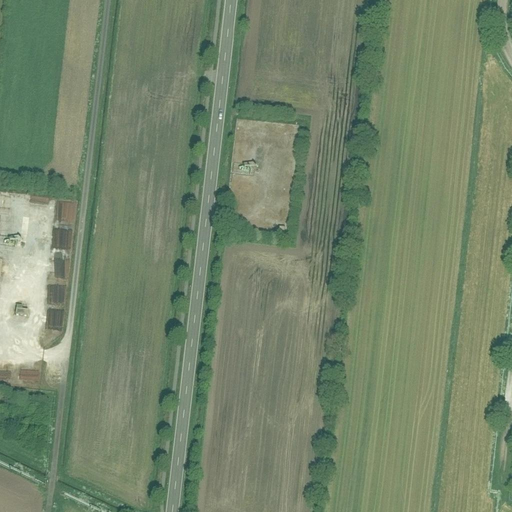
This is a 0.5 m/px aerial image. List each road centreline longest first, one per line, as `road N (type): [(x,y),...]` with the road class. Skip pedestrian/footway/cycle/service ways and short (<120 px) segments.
road 1 (track): [(106,0),(47,511)]
road 2 (secondary): [(231,0),(172,511)]
